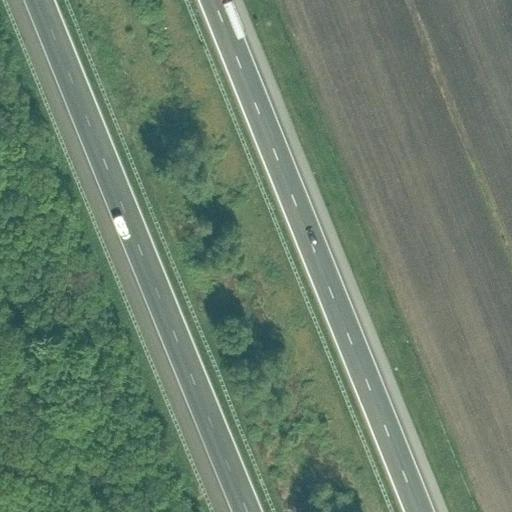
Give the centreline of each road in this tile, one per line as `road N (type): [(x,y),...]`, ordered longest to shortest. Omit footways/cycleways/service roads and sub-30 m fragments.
road 1 (motorway): [(39,0),(247,511)]
road 2 (motorway): [(422,511),(219,0)]
